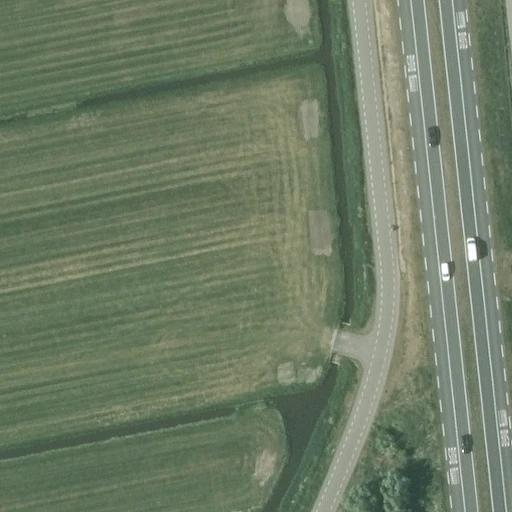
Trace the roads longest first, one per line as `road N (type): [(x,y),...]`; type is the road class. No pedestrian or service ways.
road 1 (unclassified): [(322,511),(367,392),(386,312),(357,0)]
road 2 (primary): [(504,511),(450,0)]
road 3 (primary): [(409,0),(463,511)]
